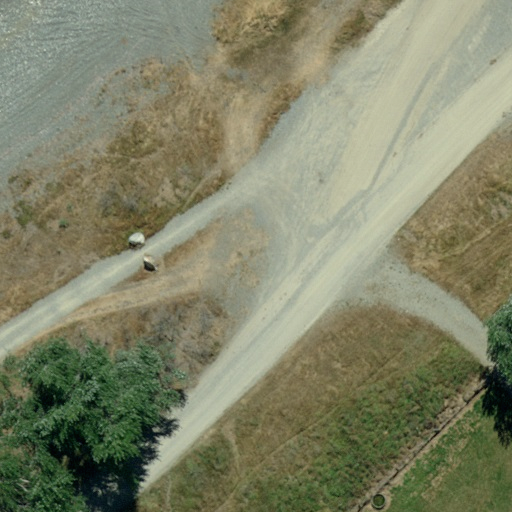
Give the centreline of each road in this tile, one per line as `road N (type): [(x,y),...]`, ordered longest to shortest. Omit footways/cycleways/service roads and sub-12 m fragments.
road 1 (track): [(78,511),(511,58)]
road 2 (track): [(434,0),(390,194)]
